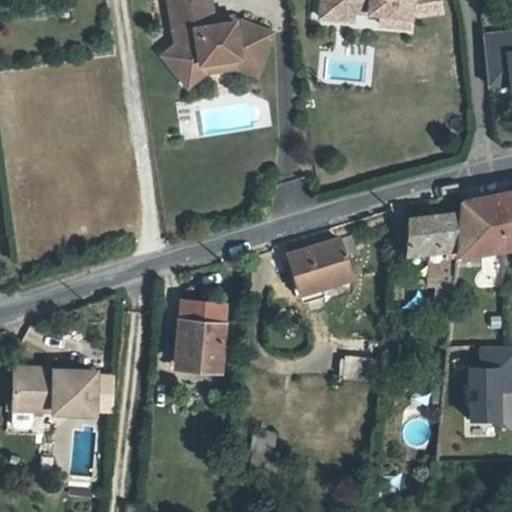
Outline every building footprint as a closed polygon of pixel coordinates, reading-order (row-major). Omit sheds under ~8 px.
[(236,62),(255,69),(270,32),(238,18),(212,22),(207,0),(165,0),(173,46),(160,57),(180,81),(197,67),(197,64),(235,57),(236,62)] [(343,0),(311,0),(311,7),(343,9),(344,0),(343,0)] [(401,16),(403,2),(412,3),(422,0),(343,0),(344,0),(372,3),(371,13),(401,16)] [(511,42),(511,31),(483,34),(488,86),(510,84),(511,93),(511,92),(511,53),(509,54),(509,50),(511,46),(511,42)] [(197,67),(180,81),(184,86),(201,71),(234,67),(253,74),(255,69),(236,62),(235,57),(197,64),(197,67)] [(457,261),(454,290),(452,304),(480,304),(479,292),(485,290),(480,253),(511,247),(511,190),(461,202),(460,214),(459,256),(457,256),(457,261)] [(459,256),(460,214),(408,217),(408,251),(431,250),(431,262),(457,261),(457,256),(459,256)] [(343,239),(295,252),(307,290),(355,276),(343,239)] [(452,304),(454,290),(437,290),(434,326),(450,328),(452,304)] [(179,325),(175,368),(217,371),(221,329),(179,325)] [(498,391),(511,390),(511,344),(477,345),(477,366),(464,366),(465,424),(486,424),(486,434),(499,434),(498,391)] [(350,354),(348,376),(379,379),(382,357),(350,354)] [(36,406),(44,407),(45,372),(18,370),(15,426),(19,430),(31,431),(34,427),(35,412),(36,406)] [(45,372),(44,407),(55,407),(55,413),(97,416),(97,407),(116,408),(118,374),(73,371),(73,374),(45,372)] [(115,417),(116,408),(97,407),(97,416),(115,417)]
